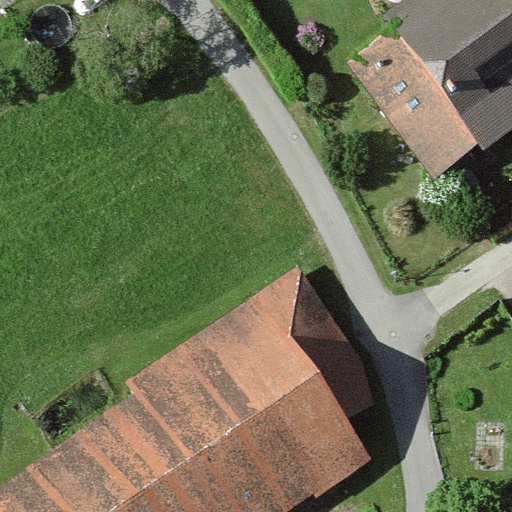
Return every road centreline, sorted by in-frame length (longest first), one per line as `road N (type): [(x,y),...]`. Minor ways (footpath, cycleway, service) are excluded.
road 1 (residential): [(183,0),(231,52),(315,191),(387,339)]
road 2 (residential): [(387,339),(416,447),(422,511)]
road 3 (residential): [(387,339),(511,250)]
